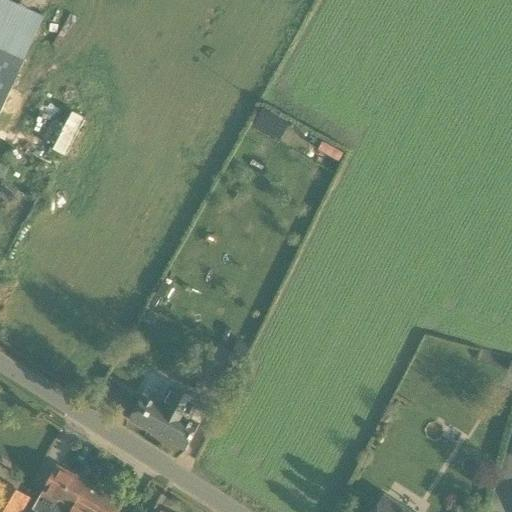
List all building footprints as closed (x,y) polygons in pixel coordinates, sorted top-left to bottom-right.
[(0,50),(0,113),(24,62),(0,50)] [(53,80),(28,132),(43,139),(68,87),(53,80)] [(17,193),(1,184),(0,183),(0,197),(11,203),(17,193)] [(199,335),(245,355),(272,293),(226,273),(199,335)] [(231,353),(224,367),(238,373),(244,360),(231,353)] [(142,396),(128,420),(185,450),(198,425),(188,420),(198,400),(171,386),(161,405),(142,395),(141,396),(142,396)] [(71,511),(88,484),(58,466),(42,494),(57,503),(52,511),(71,511)] [(112,511),(119,501),(88,484),(71,511),(112,511)] [(22,511),(30,500),(3,485),(0,489),(0,511),(22,511)] [(410,511),(383,495),(372,511),(410,511)]
